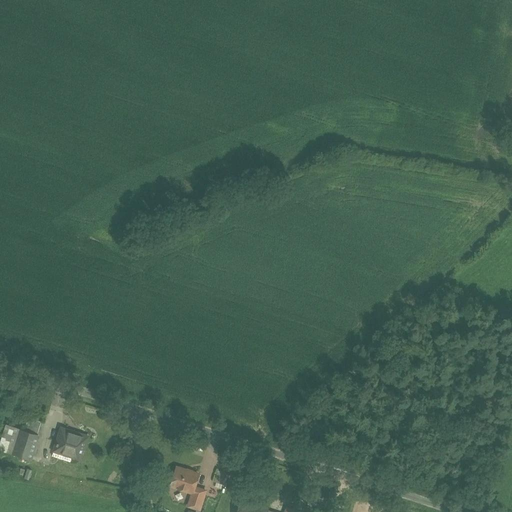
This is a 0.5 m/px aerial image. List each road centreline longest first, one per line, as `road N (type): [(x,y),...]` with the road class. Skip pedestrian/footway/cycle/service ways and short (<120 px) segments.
road 1 (unclassified): [(129,404),(455,511)]
road 2 (unclassified): [(0,363),(129,404)]
